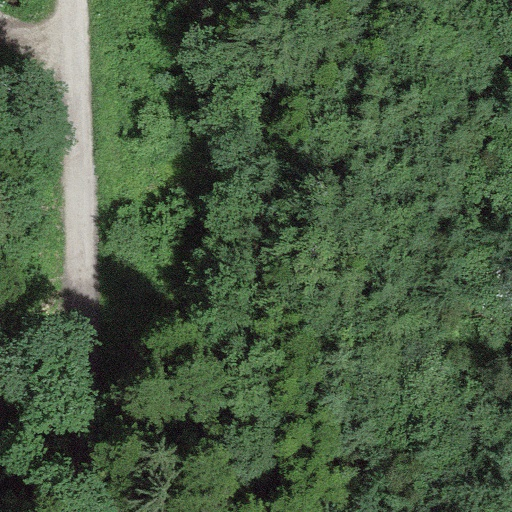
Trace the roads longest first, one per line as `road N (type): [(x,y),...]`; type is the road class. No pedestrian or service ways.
road 1 (track): [(76,84),(105,511)]
road 2 (track): [(0,55),(76,84),(71,0)]
